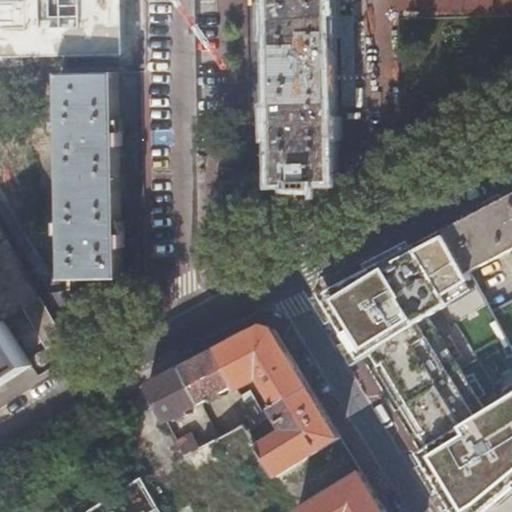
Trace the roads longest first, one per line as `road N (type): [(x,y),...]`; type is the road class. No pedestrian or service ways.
road 1 (residential): [(0,435),(75,386),(278,282)]
road 2 (residential): [(278,282),(412,511)]
road 3 (residential): [(278,282),(511,160)]
